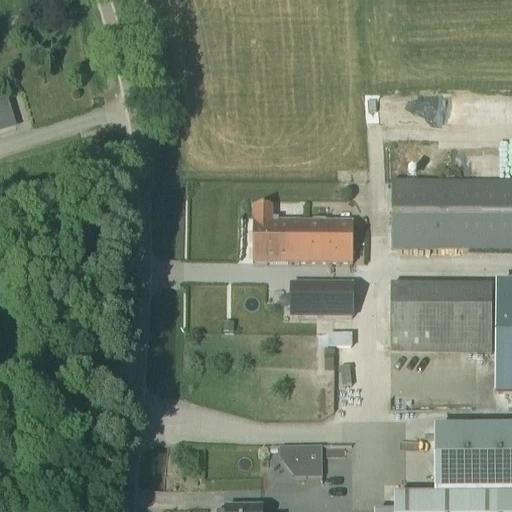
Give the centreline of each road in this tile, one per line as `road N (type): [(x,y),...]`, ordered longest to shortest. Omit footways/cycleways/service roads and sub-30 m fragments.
road 1 (unclassified): [(130,511),(141,183),(122,64),(101,0)]
road 2 (unknown): [(136,374),(0,399)]
